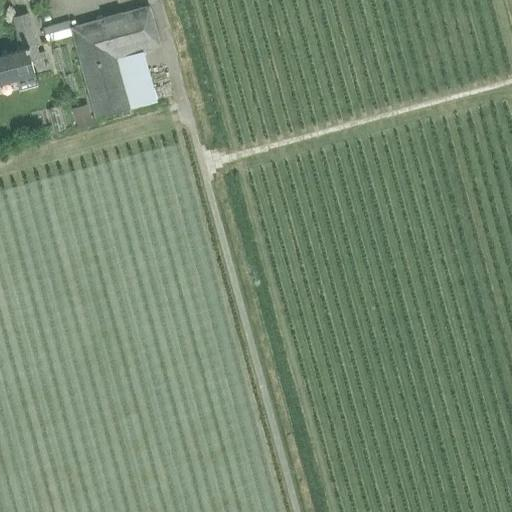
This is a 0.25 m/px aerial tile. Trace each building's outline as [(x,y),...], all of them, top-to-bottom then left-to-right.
[(115,57),(141,50),(159,45),(149,6),(71,28),(96,117),(129,108),(115,57)] [(31,61),(39,58),(27,13),(14,17),(23,49),(0,55),(0,83),(16,79),(19,89),(37,84),(31,61)] [(115,57),(129,108),(155,101),(141,50),(115,57)] [(88,102),(72,102),(72,116),(88,115),(88,102)] [(51,131),(62,128),(59,115),(48,117),(51,131)]
